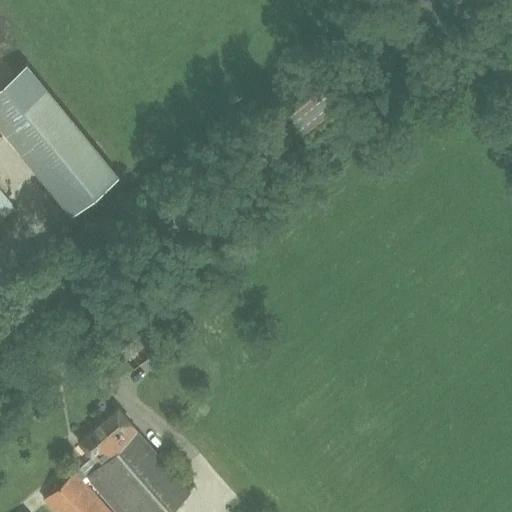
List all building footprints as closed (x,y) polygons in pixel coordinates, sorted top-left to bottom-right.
[(119,178),(27,64),(0,85),(0,126),(72,216),(119,178)] [(0,216),(13,205),(0,189),(0,216)] [(120,351),(134,368),(168,341),(155,324),(120,351)] [(85,474),(118,511),(164,511),(189,490),(131,424),(130,425),(114,407),(79,438),(99,462),(85,474)] [(69,511),(50,489),(23,511),(69,511)]
